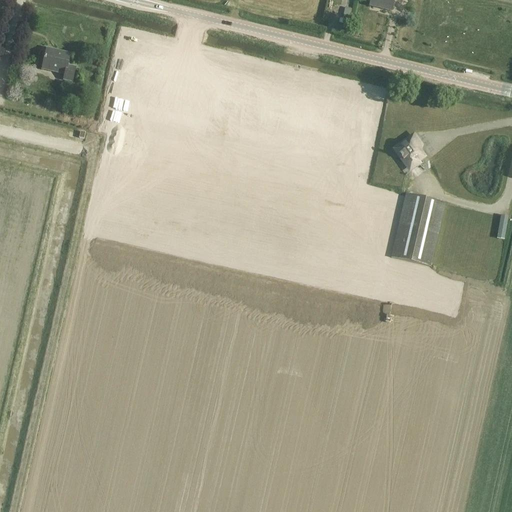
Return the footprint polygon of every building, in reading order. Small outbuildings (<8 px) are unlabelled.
[(371,0),(369,7),(370,7),(370,5),(381,8),(381,9),(391,12),(394,0),(371,0)] [(345,8),(343,17),(350,19),(352,10),(345,8)] [(45,51),(44,54),(45,56),(42,69),(65,75),(64,80),(72,82),(75,68),(67,67),(70,55),(61,53),(61,54),(54,53),(53,51),(47,49),(45,51)] [(422,145),(415,136),(396,150),(407,166),(417,159),(418,162),(425,157),(420,149),(422,145)] [(391,258),(420,265),(430,267),(445,204),(406,195),(391,258)] [(511,511),(511,286),(511,292),(480,284),(427,511),(511,511)]
